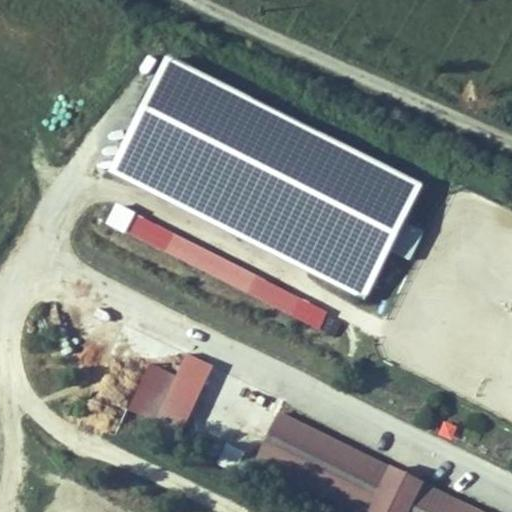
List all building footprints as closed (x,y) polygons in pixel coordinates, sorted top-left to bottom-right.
[(425,184),(170,56),(111,171),(366,300),(425,184)] [(302,298),(172,233),(164,251),(293,316),(302,298)] [(181,434),(215,365),(186,352),(175,375),(153,421),(181,434)] [(130,410),(153,421),(175,375),(152,364),(130,410)] [(351,511),(488,511),(278,411),(252,464),(351,511)] [(235,472),(245,452),(225,442),(215,462),(235,472)]
